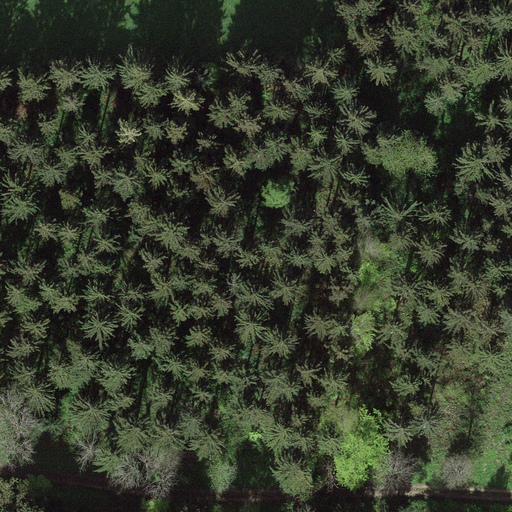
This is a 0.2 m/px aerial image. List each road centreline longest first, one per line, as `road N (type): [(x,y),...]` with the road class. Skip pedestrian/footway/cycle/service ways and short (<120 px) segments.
road 1 (track): [(0,468),(196,490),(511,493)]
road 2 (track): [(130,483),(0,494)]
